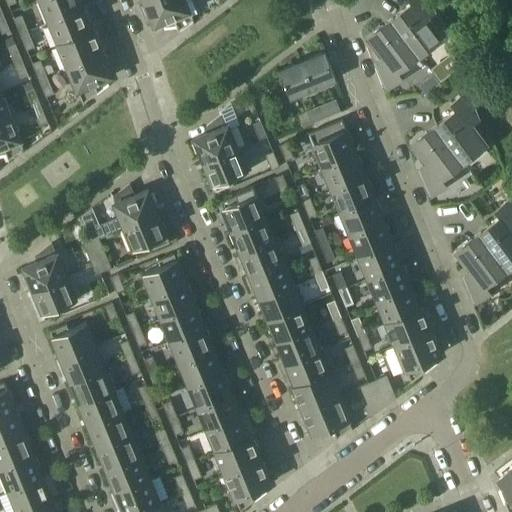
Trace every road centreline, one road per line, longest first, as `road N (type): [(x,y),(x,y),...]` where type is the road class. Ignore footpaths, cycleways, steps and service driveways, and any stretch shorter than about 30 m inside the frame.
road 1 (residential): [(306,498),(108,0)]
road 2 (residential): [(331,0),(467,347),(460,383),(432,404)]
road 3 (residential): [(0,294),(88,511)]
road 4 (residential): [(306,498),(432,404)]
